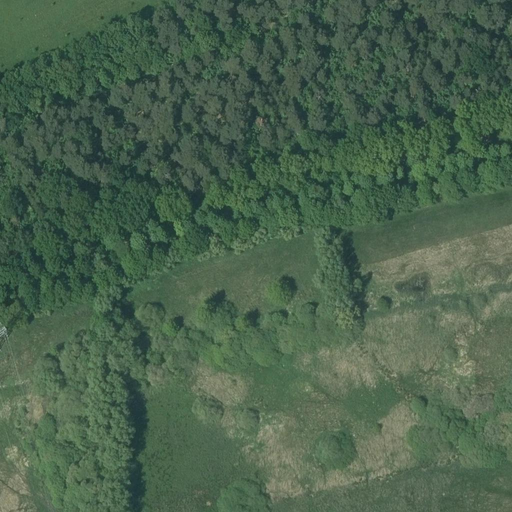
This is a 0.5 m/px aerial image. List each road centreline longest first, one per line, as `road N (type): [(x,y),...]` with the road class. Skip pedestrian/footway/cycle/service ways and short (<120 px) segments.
road 1 (track): [(0,304),(202,231),(511,166)]
road 2 (track): [(0,127),(193,67),(333,0)]
